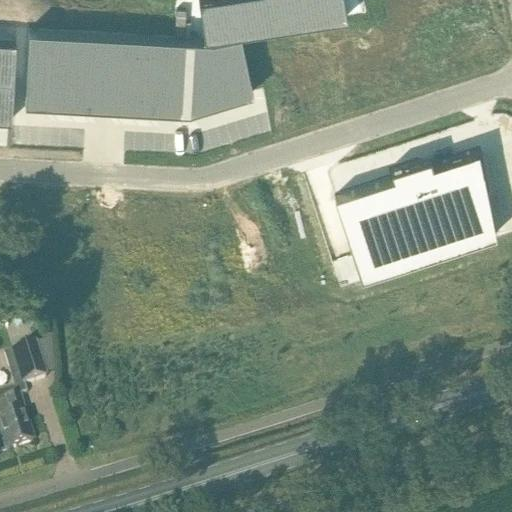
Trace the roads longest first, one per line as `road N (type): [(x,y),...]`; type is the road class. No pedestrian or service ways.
road 1 (residential): [(511,84),(205,182),(0,169)]
road 2 (primary): [(109,511),(511,382)]
